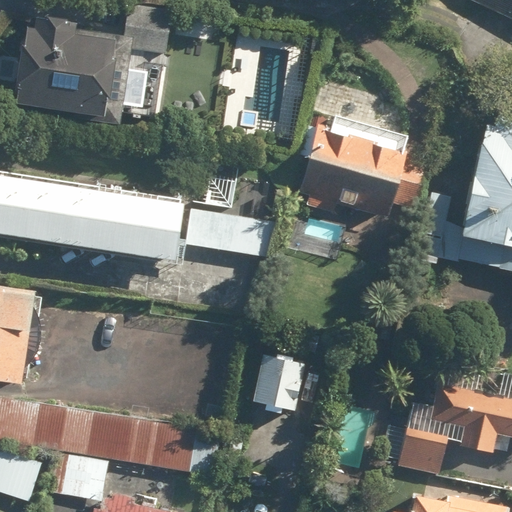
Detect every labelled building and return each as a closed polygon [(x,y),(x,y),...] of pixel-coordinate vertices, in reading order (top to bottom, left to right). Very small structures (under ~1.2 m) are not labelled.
[(511,0),(474,0),(511,18),(511,0)] [(172,22),(173,7),(137,4),(135,16),(130,15),(129,33),(84,29),(84,20),(42,16),(40,28),(31,27),(23,104),(111,112),(112,103),(149,107),(153,62),(136,60),(137,51),(172,54),(175,22),(172,22)] [(504,124),(488,121),(482,162),(479,161),(470,221),(453,219),(457,191),(433,187),(423,255),(511,267),(511,113),(505,113),(504,124)] [(412,135),(336,114),(332,129),(316,124),(306,157),(314,159),(304,193),(340,203),(342,196),(361,202),(358,209),(398,220),(403,204),(419,208),(429,171),(416,168),(419,157),(407,154),(412,135)] [(0,171),(0,231),(180,259),(182,244),(189,200),(0,171)] [(194,208),(189,245),(269,256),(274,220),(194,208)] [(351,225),(309,217),(307,225),(294,223),(289,250),(344,261),(351,225)] [(404,225),(377,223),(374,260),(400,263),(404,225)] [(0,380),(28,384),(31,329),(40,330),(44,291),(0,285),(0,380)] [(307,358),(266,351),(258,405),(298,412),(307,358)] [(471,390),(438,386),(435,419),(466,423),(463,448),(511,453),(511,397),(496,396),(498,384),(472,382),(471,390)] [(220,428),(0,395),(0,442),(213,475),(220,428)] [(453,435),(411,427),(405,466),(446,473),(453,435)] [(46,464),(3,450),(0,458),(0,491),(33,502),(46,464)] [(184,511),(138,505),(140,494),(105,488),(104,499),(103,503),(101,511),(184,511)] [(511,511),(511,504),(451,494),(450,502),(417,496),(413,511),(407,511),(399,510),(398,511),(511,511)]
